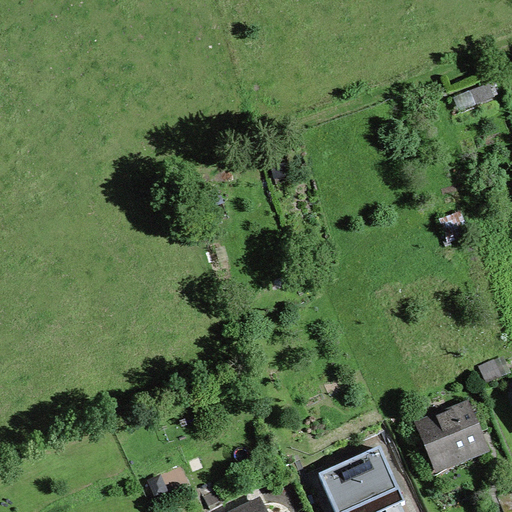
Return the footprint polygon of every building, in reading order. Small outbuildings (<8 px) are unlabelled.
[(418,425),(437,472),(487,451),(468,405),(418,425)] [(319,478),(334,511),(358,511),(400,493),(380,450),(319,478)] [(511,511),(511,489),(498,495),(505,511),(511,511)] [(405,505),(400,493),(358,511),(403,511),(401,507),(405,505)] [(239,511),(264,511),(260,502),(239,511)]
